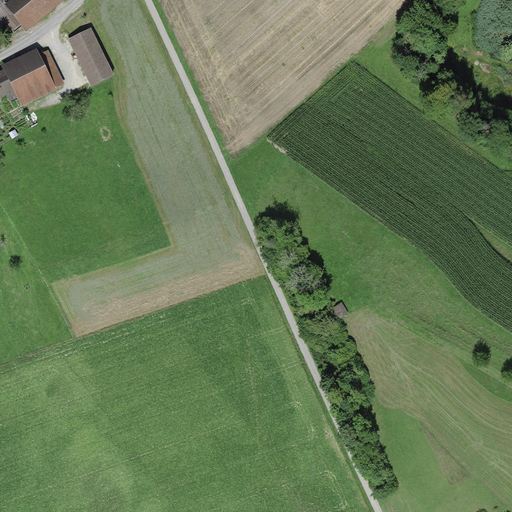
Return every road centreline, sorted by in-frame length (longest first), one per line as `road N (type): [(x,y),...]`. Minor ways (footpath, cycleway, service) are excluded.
road 1 (track): [(378,511),(148,0)]
road 2 (track): [(0,316),(18,360),(271,273)]
road 3 (track): [(511,385),(401,322)]
